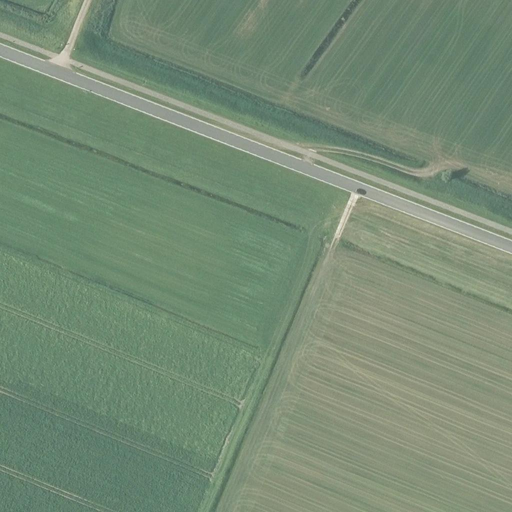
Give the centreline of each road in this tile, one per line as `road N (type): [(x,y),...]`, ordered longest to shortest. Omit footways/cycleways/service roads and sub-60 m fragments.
road 1 (secondary): [(511,248),(58,73)]
road 2 (track): [(304,168),(314,149),(416,172),(440,161)]
